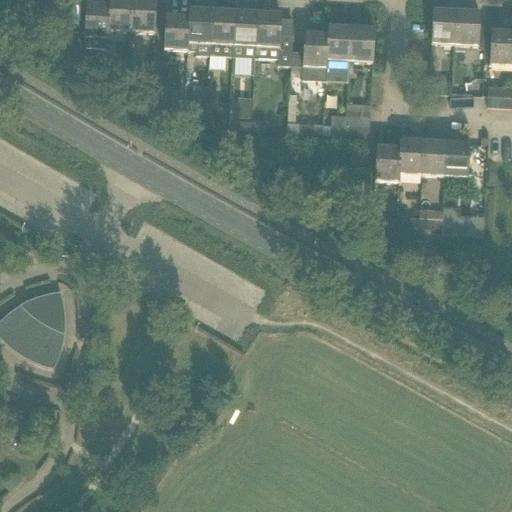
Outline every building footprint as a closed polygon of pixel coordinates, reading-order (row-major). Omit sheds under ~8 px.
[(434,15),(432,48),(455,49),(457,0),(446,0),(446,15),(434,15)] [(457,0),(455,49),(478,51),(479,31),(480,17),(467,17),(467,0),(457,0)] [(110,10),(108,37),(131,38),(133,3),(110,2),(110,10)] [(154,39),(155,25),(156,4),(133,3),(131,38),(154,39)] [(108,48),(110,10),(86,9),(85,29),(84,43),(83,52),(108,53),(108,48)] [(188,15),(188,22),(186,56),(195,57),(195,60),(209,61),(211,16),(188,15)] [(234,17),(218,16),(211,16),(209,61),(232,62),(234,17)] [(254,63),(257,18),(234,17),(232,62),(254,63)] [(254,63),(262,63),(277,64),(277,70),(290,71),(291,57),(279,56),(281,19),(257,18),(254,63)] [(163,55),(186,56),(188,22),(165,21),(163,55)] [(490,60),(489,70),(511,70),(511,29),(501,29),(501,31),(491,31),(491,40),(490,60)] [(326,73),(324,87),(347,89),(349,67),(350,33),(328,32),(328,39),(327,65),(326,73)] [(350,33),(349,67),(373,68),(375,34),(350,33)] [(303,57),(295,57),(291,57),(290,71),(302,72),(301,86),(324,87),(326,73),(327,65),(328,39),(304,38),(303,57)] [(80,82),(95,83),(96,65),(81,65),(80,82)] [(107,74),(106,84),(129,85),(129,75),(107,74)] [(129,75),(129,85),(143,86),(143,76),(129,75)] [(449,99),(450,87),(430,86),(429,99),(449,99)] [(487,112),(510,112),(511,92),(488,91),(487,112)] [(176,101),(160,100),(160,109),(176,109),(176,101)] [(206,101),(192,100),(191,110),(206,111),(206,101)] [(220,134),(221,125),(205,124),(205,134),(220,134)] [(237,125),(236,135),(251,136),(251,126),(237,125)] [(266,127),(251,126),(251,136),(266,137),(266,127)] [(304,131),(287,130),(286,138),(304,139),(304,131)] [(345,139),(345,132),(330,131),(330,139),(345,140),(345,139)] [(345,139),(345,140),(368,141),(369,133),(345,132),(345,139)] [(401,154),(399,178),(421,180),(423,147),(401,146),(401,154)] [(421,180),(423,180),(443,181),(445,149),(423,147),(421,180)] [(445,149),(443,181),(445,181),(467,183),(468,181),(470,181),(470,195),(484,196),(485,166),(470,165),(470,168),(468,168),(469,165),(469,160),(469,150),(447,149),(445,149)] [(399,187),(399,178),(401,154),(377,153),(375,172),(375,186),(399,187)] [(396,230),(397,222),(372,220),(372,229),(396,230)] [(418,223),(397,222),(396,230),(417,232),(418,223)] [(440,233),(441,224),(418,223),(417,232),(427,232),(440,233)] [(441,224),(440,233),(464,234),(465,226),(441,224)] [(57,366),(60,360),(61,354),(63,348),(51,345),(61,337),(64,338),(65,328),(65,322),(63,312),(62,306),(55,301),(48,302),(39,305),(33,308),(24,312),(24,313),(22,315),(16,318),(11,323),(3,330),(0,333),(0,340),(2,343),(9,349),(13,352),(20,358),(24,360),(33,365),(45,370),(50,372),(53,373),(55,371),(57,366)]
